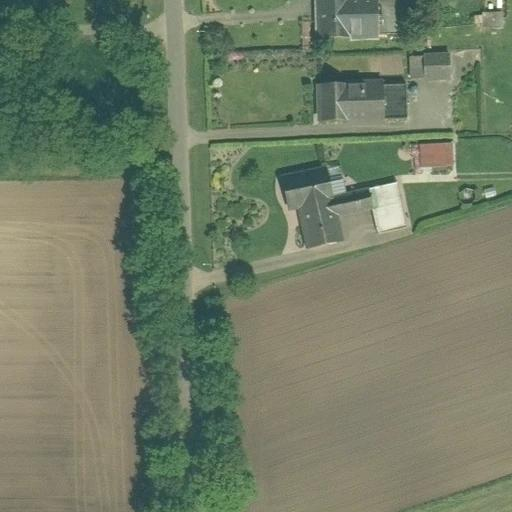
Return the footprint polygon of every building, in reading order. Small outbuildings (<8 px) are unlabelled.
[(311,0),(313,39),(345,37),(345,39),(376,38),(374,0),(311,0)] [(448,54),(419,56),(421,81),(449,80),(448,54)] [(380,82),(312,86),(314,124),(383,120),(380,87),(380,82)] [(380,87),(383,120),(409,118),(407,85),(380,87)] [(450,144),(419,145),(420,170),(451,169),(450,144)] [(323,168),(276,178),(284,211),(295,208),(304,248),(339,240),(334,218),(330,198),(323,168)] [(374,230),(401,224),(392,183),(364,190),(369,210),(374,230)] [(369,210),(364,190),(330,198),(334,218),(369,210)]
